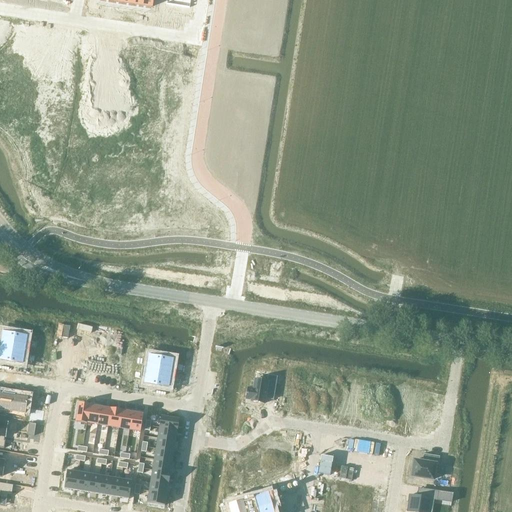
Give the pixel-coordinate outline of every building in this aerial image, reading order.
[(165,0),(165,5),(169,6),(173,6),(177,7),(181,7),(185,8),(189,9),(190,0),(165,0)] [(2,331),(0,343),(0,345),(12,348),(15,333),(2,331)] [(15,333),(12,348),(25,350),(27,335),(15,333)] [(0,345),(0,360),(10,363),(12,348),(0,345)] [(12,348),(10,363),(23,365),(25,350),(12,348)] [(148,355),(146,370),(158,372),(161,357),(148,355)] [(161,357),(158,372),(171,374),(173,359),(161,357)] [(146,370),(143,384),(156,386),(158,372),(146,370)] [(158,372),(156,386),(169,388),(171,374),(158,372)] [(248,388),(246,400),(251,400),(251,401),(265,403),(265,398),(273,399),(276,377),(268,376),(267,382),(254,380),(253,389),(248,388)] [(281,376),(279,389),(285,390),(284,401),(295,402),(299,382),(288,380),(288,377),(281,376)] [(299,382),(295,402),(307,404),(309,393),(315,394),(317,382),(310,381),(310,384),(299,382)] [(321,382),(319,395),(325,396),(323,407),(335,409),(338,388),(327,386),(328,384),(321,382)] [(399,386),(395,416),(407,418),(406,422),(419,424),(420,414),(417,414),(418,406),(421,407),(423,397),(406,394),(407,388),(399,386)] [(338,388),(335,409),(347,411),(348,400),(354,401),(356,388),(350,387),(349,390),(338,388)] [(360,389),(358,401),(365,402),(363,413),(375,415),(378,395),(367,393),(367,390),(360,389)] [(0,408),(20,412),(20,413),(22,413),(23,411),(21,410),(22,400),(25,399),(25,396),(0,392),(0,408)] [(378,395),(375,415),(386,417),(388,406),(394,407),(396,395),(389,394),(389,396),(378,395)] [(78,404),(75,421),(86,423),(89,406),(78,404)] [(89,406),(86,423),(97,425),(100,407),(89,406)] [(100,407),(97,425),(107,427),(110,409),(100,407)] [(110,409),(107,427),(118,428),(121,411),(110,409)] [(121,411),(118,428),(129,430),(132,412),(121,411)] [(132,412),(129,430),(140,432),(143,414),(132,412)] [(160,416),(159,427),(177,430),(178,419),(160,416)] [(29,423),(27,435),(34,436),(35,424),(29,423)] [(159,427),(157,437),(175,440),(177,430),(159,427)] [(157,437),(155,448),(173,451),(175,440),(157,437)] [(155,448),(154,459),(172,462),(173,451),(155,448)] [(439,457),(438,461),(445,462),(446,454),(440,453),(439,457)] [(414,461),(411,477),(433,480),(435,465),(438,466),(439,457),(423,454),(422,462),(414,461)] [(154,459),(152,469),(170,472),(172,462),(154,459)] [(152,469),(150,480),(168,483),(170,472),(152,469)] [(67,471),(64,489),(75,491),(78,473),(67,471)] [(78,473),(75,491),(86,492),(89,475),(78,473)] [(89,475),(86,492),(97,494),(99,476),(89,475)] [(99,476),(97,494),(107,496),(110,478),(99,476)] [(110,478),(107,496),(118,497),(121,480),(110,478)] [(121,480),(118,497),(129,499),(132,482),(121,480)] [(150,480),(149,491),(166,494),(168,483),(150,480)] [(0,498),(6,499),(6,494),(10,495),(12,486),(0,484),(0,498)] [(409,495),(407,511),(429,511),(431,499),(437,500),(451,503),(452,494),(420,489),(419,497),(409,495)] [(149,491),(147,502),(165,504),(166,494),(149,491)] [(243,501),(228,505),(229,511),(273,511),(269,493),(253,498),(253,500),(244,503),(243,501)] [(336,493),(334,508),(347,510),(349,495),(336,493)] [(349,495),(347,510),(360,511),(362,497),(349,495)]
